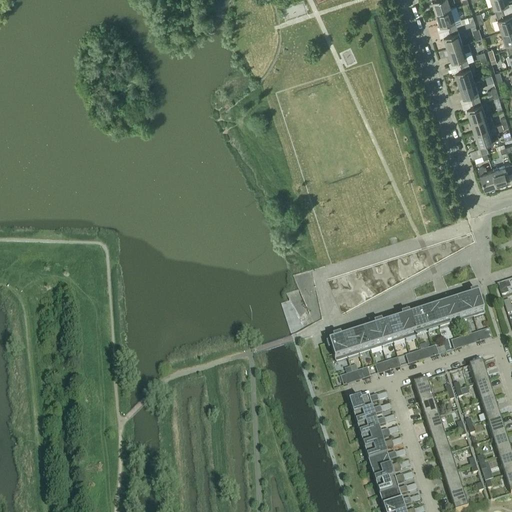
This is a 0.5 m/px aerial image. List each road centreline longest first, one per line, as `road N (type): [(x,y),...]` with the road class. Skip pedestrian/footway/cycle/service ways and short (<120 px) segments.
road 1 (residential): [(499,345),(388,380),(433,511)]
road 2 (residential): [(474,210),(406,0)]
